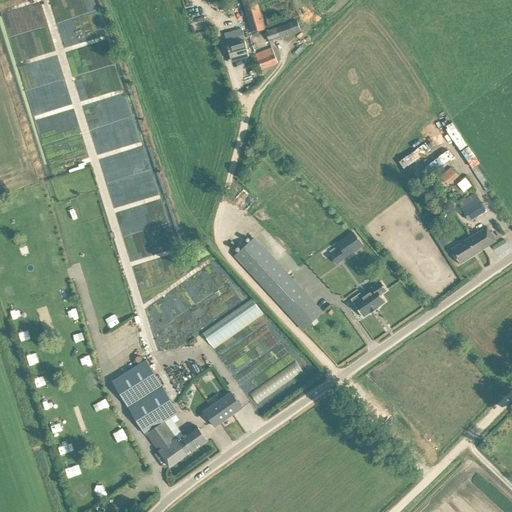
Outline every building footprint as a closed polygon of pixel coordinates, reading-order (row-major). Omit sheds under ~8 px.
[(245,0),(242,1),(251,32),(265,28),(257,0),(245,0)] [(270,0),(273,11),(281,10),(282,18),(297,14),(294,0),(270,0)] [(266,31),(270,41),(301,30),(297,20),(266,31)] [(226,39),(232,60),(249,56),(243,34),(226,39)] [(255,54),(261,69),(278,63),(272,47),(255,54)] [(447,124),(468,163),(476,158),(454,120),(447,124)] [(428,142),(408,156),(412,162),(433,148),(428,142)] [(437,168),(454,155),(449,149),(433,162),(437,168)] [(477,165),(472,168),(486,191),(492,187),(477,165)] [(459,176),(451,167),(440,176),(435,181),(440,187),(446,182),(448,185),(459,176)] [(456,184),(461,192),(472,185),(466,177),(456,184)] [(458,203),(468,219),(485,208),(475,192),(458,203)] [(18,206),(26,202),(22,194),(14,198),(18,206)] [(451,249),(460,263),(496,240),(487,226),(451,249)] [(47,242),(58,239),(55,229),(45,232),(47,242)] [(353,231),(337,243),(341,248),(347,257),(363,245),(353,231)] [(236,254),(304,329),(323,312),(254,237),(236,254)] [(57,261),(59,266),(64,265),(61,251),(51,254),(53,262),(57,261)] [(220,296),(230,289),(217,271),(201,283),(210,295),(216,290),(220,296)] [(379,306),(386,301),(381,294),(387,290),(380,280),(371,286),(373,289),(362,296),(360,293),(351,299),(363,317),(370,312),(371,313),(379,307),(379,306)] [(12,284),(2,288),(5,297),(16,294),(12,284)] [(68,284),(59,288),(62,295),(71,291),(68,284)] [(255,298),(202,330),(212,347),(265,315),(255,298)] [(13,318),(23,316),(21,308),(11,310),(13,318)] [(237,344),(222,351),(227,355),(229,361),(239,357),(242,363),(252,358),(254,356),(252,352),(248,355),(246,352),(241,357),(238,353),(240,351),(249,347),(257,356),(253,346),(257,344),(263,350),(271,346),(269,342),(272,339),(274,338),(269,327),(265,323),(267,321),(264,316),(245,325),(248,333),(237,344)] [(29,329),(19,331),(21,340),(31,338),(29,329)] [(29,365),(39,362),(37,352),(26,356),(29,365)] [(161,423),(179,412),(145,359),(112,380),(145,433),(146,432),(170,466),(207,440),(198,426),(179,439),(177,436),(175,438),(176,439),(174,440),(161,423)] [(44,374),(34,378),(38,387),(48,384),(44,374)] [(99,376),(90,378),(92,387),(101,385),(99,376)] [(231,392),(204,411),(215,426),(242,407),(231,392)] [(97,402),(101,409),(110,405),(106,397),(97,402)] [(115,430),(119,440),(128,436),(124,427),(115,430)] [(79,498),(90,488),(84,482),(73,492),(79,498)] [(94,492),(100,500),(109,493),(103,485),(94,492)]
